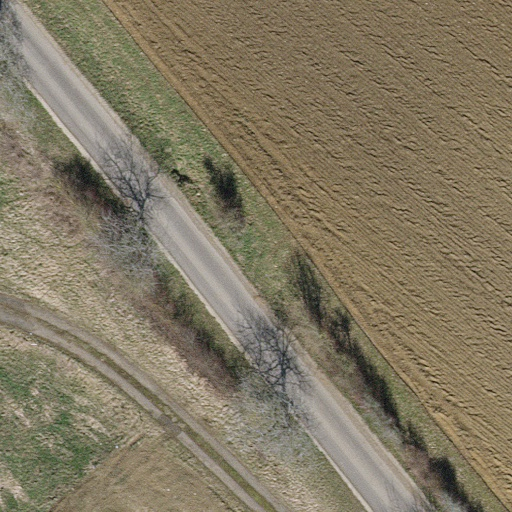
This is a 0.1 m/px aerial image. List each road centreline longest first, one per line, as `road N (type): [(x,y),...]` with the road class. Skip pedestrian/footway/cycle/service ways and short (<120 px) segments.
road 1 (track): [(408,511),(0,13)]
road 2 (track): [(274,511),(162,398),(55,329),(0,311)]
